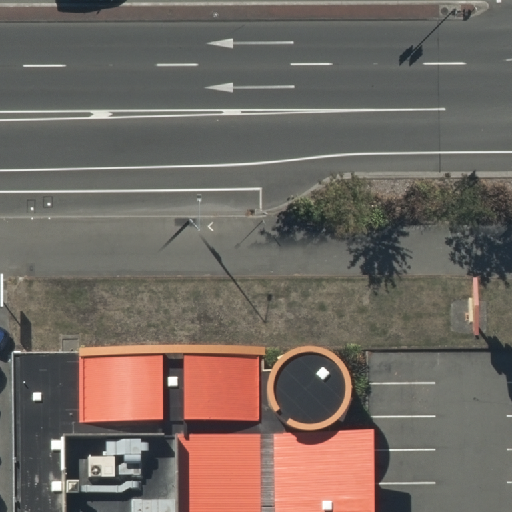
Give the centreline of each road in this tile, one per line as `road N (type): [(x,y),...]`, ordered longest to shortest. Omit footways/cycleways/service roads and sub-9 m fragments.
road 1 (primary): [(511,96),(174,143),(0,144)]
road 2 (primary): [(511,67),(0,67)]
